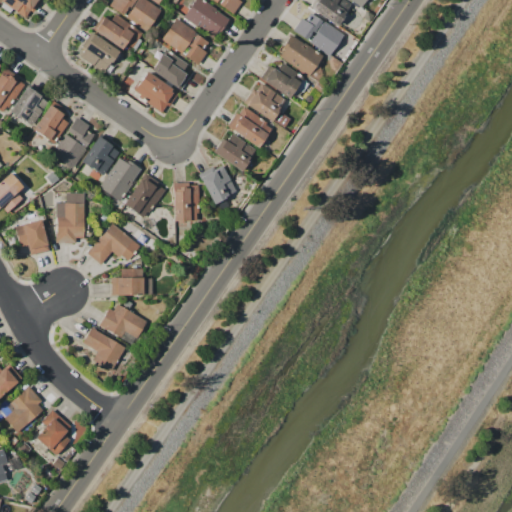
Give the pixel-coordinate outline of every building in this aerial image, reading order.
[(159,9),(142,0),(114,0),(109,9),(146,31),(159,9)] [(227,20),(200,0),(193,0),(182,17),(213,40),(227,20)] [(210,0),(232,14),(240,2),(237,0),(210,0)] [(293,32),(328,56),(342,35),(307,11),(293,32)] [(108,21),(101,16),(91,30),(121,51),(135,31),(113,15),(108,21)] [(196,64),(210,42),(172,20),(159,41),(182,55),(181,56),(196,64)] [(102,73),(117,51),(90,33),(75,55),(102,73)] [(321,57),(289,35),(275,55),(307,77),(321,57)] [(149,71),(178,90),(188,76),(180,72),(185,64),(163,50),(149,71)] [(287,99),(301,78),(280,63),(275,70),(268,65),(258,79),(287,99)] [(0,69),(0,111),(4,114),(23,81),(1,68),(0,69)] [(146,104),(162,114),(175,92),(143,73),(132,92),(148,101),(146,104)] [(284,99),(259,84),(253,92),(250,90),(242,103),(270,121),(284,99)] [(46,102),(24,87),(7,112),(29,127),(46,102)] [(54,144),(65,122),(59,119),(64,109),(48,101),(32,132),(54,144)] [(256,148),(271,128),(240,106),(226,127),(256,148)] [(49,154),(68,168),(92,136),(85,130),(88,127),(75,118),(49,154)] [(254,150),(228,132),(213,153),(239,172),(254,150)] [(79,163),(101,176),(118,150),(95,136),(79,163)] [(119,202),(138,168),(116,156),(98,189),(119,202)] [(234,194),(222,164),(198,174),(210,204),(234,194)] [(22,187),(8,173),(0,180),(0,207),(5,213),(20,199),(15,194),(22,187)] [(143,219),(164,188),(143,173),(121,205),(143,219)] [(196,222),(196,184),(171,184),(170,221),(196,222)] [(82,194),(64,194),(63,203),(54,202),(54,241),(81,242),(82,194)] [(47,251),(39,220),(13,227),(18,248),(26,246),(28,256),(47,251)] [(111,251),(125,263),(138,247),(110,223),(85,253),(99,265),(111,251)] [(109,296),(150,295),(150,278),(141,278),(141,269),(119,269),(119,278),(109,278),(109,296)] [(98,327),(119,338),(122,332),(135,339),(145,320),(111,303),(98,327)] [(123,348),(90,328),(80,343),(96,352),(91,360),(109,371),(123,348)] [(0,394),(18,383),(7,365),(0,369),(0,394)] [(2,419),(15,434),(44,408),(25,387),(9,402),(14,408),(2,419)] [(61,435),(69,427),(50,410),(39,422),(43,426),(33,437),(54,456),(67,441),(61,435)]
